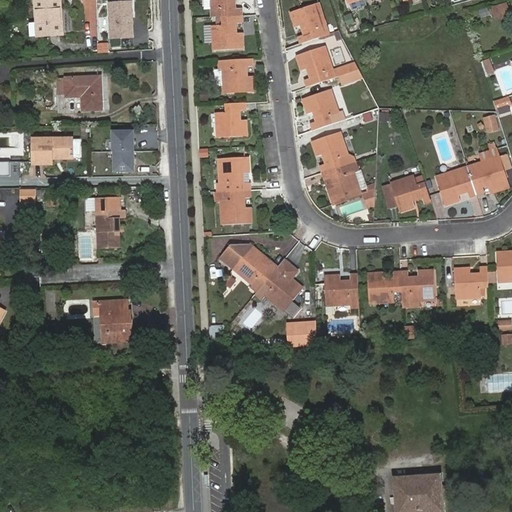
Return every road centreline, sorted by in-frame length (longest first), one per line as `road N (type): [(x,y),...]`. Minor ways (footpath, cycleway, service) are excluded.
road 1 (tertiary): [(168,0),(193,511)]
road 2 (residential): [(511,220),(489,232),(343,238),(299,205),(268,0)]
road 3 (unknown): [(178,179),(27,175)]
